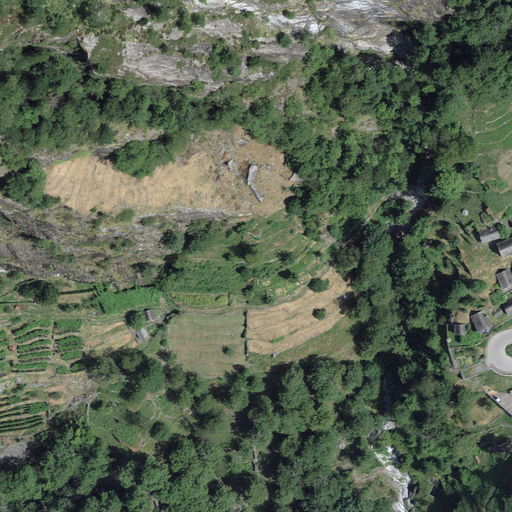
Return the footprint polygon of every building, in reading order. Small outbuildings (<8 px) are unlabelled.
[(497,227),(478,233),(482,244),(500,238),(497,227)] [(511,239),(498,245),(503,257),(511,253),(511,239)] [(511,279),(508,271),(498,275),(503,289),(511,285),(511,279)] [(511,297),(503,301),(508,316),(511,314),(511,297)] [(152,311),(144,313),(147,323),(155,321),(152,311)] [(482,312),(472,317),(479,331),(489,326),(482,312)] [(463,326),(455,326),(455,335),(464,335),(463,326)] [(148,335),(143,328),(135,333),(141,341),(148,335)] [(302,511),(308,507),(302,500),(295,507),(299,511),(302,511)]
